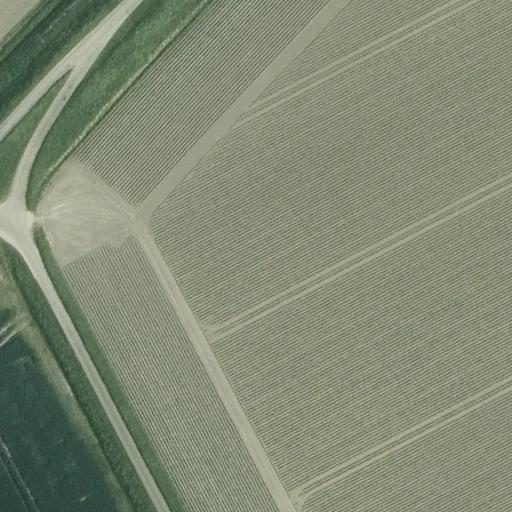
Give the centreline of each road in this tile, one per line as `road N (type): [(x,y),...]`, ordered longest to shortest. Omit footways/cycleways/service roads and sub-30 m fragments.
road 1 (unclassified): [(160,511),(6,216)]
road 2 (unclassified): [(6,216),(53,107),(108,24)]
road 3 (unclassified): [(0,137),(108,24)]
